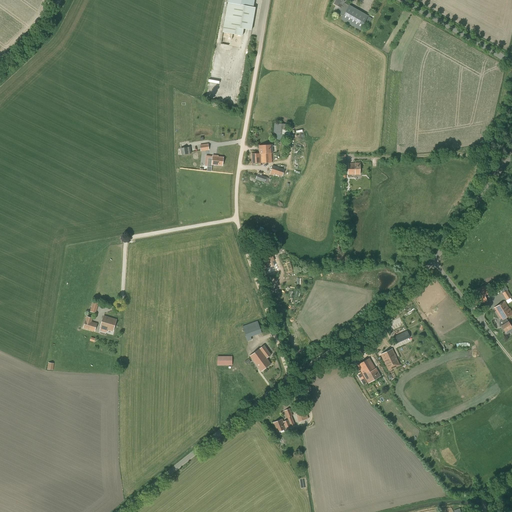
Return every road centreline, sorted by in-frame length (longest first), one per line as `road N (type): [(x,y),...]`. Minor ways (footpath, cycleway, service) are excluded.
road 1 (tertiary): [(121,511),(373,321),(433,260),(511,154)]
road 2 (track): [(289,380),(235,219),(260,47)]
road 3 (tertiary): [(511,63),(398,0)]
